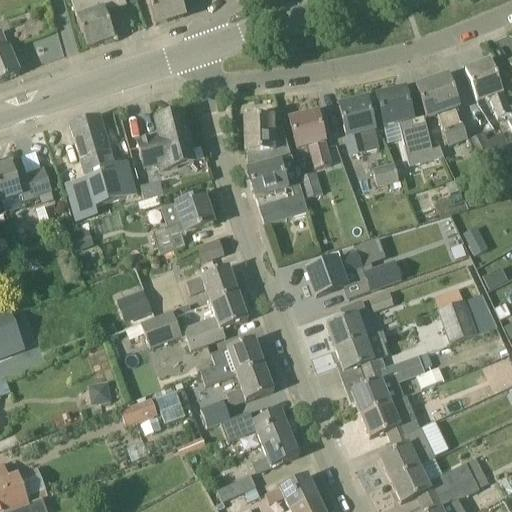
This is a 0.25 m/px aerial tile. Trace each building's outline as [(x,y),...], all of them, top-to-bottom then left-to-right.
[(123,0),(69,0),(77,21),(87,51),(114,41),(105,16),(126,9),(123,0)] [(177,0),(146,0),(155,28),(184,19),(177,0)] [(1,34),(0,34),(0,85),(19,77),(1,34)] [(508,110),(490,64),(465,74),(476,105),(489,100),(497,122),(510,117),(508,110)] [(455,110),(459,109),(448,79),(415,91),(425,121),(436,118),(446,148),(466,141),(455,110)] [(430,147),(425,126),(413,129),(404,93),(376,100),(383,128),(398,126),(405,154),(410,170),(443,161),(438,150),(431,152),(430,147)] [(374,133),(366,103),(339,110),(351,158),(362,156),(378,152),(374,133)] [(317,115),(289,123),(296,153),(308,150),(314,172),(329,168),(317,115)] [(188,146),(191,143),(189,134),(184,133),(180,116),(155,123),(159,140),(137,146),(144,172),(159,168),(160,175),(193,166),(188,146)] [(93,210),(138,198),(129,168),(114,172),(111,165),(99,119),(69,128),(85,182),(67,188),(78,227),(96,221),(93,210)] [(272,121),(244,122),(245,156),(247,155),(247,173),(269,168),(269,155),(273,154),(272,121)] [(482,137),(470,143),(481,164),(494,158),(482,137)] [(291,162),(279,166),(269,168),(247,173),(247,174),(247,175),(255,201),(286,192),(291,192),(293,200),(281,203),(258,211),(264,230),(307,216),(291,162)] [(51,196),(44,173),(16,182),(11,167),(0,170),(0,205),(0,206),(1,206),(20,200),(22,206),(51,196)] [(394,169),(372,174),(376,190),(398,185),(394,169)] [(314,176),(299,181),(306,201),(321,196),(314,176)] [(204,199),(161,214),(167,231),(153,236),(161,259),(185,250),(181,239),(213,227),(204,199)] [(76,256),(94,249),(88,234),(70,240),(76,256)] [(218,244),(196,252),(201,267),(224,259),(218,244)] [(488,253),(484,245),(470,252),(474,260),(487,253),(488,253)] [(341,278),(362,271),(356,255),(306,274),(316,301),(346,290),(341,278)] [(228,271),(187,286),(191,298),(205,293),(210,307),(237,297),(228,271)] [(385,290),(380,275),(357,282),(363,297),(385,290)] [(152,316),(143,293),(115,304),(124,327),(152,316)] [(388,296),(369,303),(373,315),(393,308),(388,296)] [(237,297),(210,307),(215,320),(201,325),(182,332),(190,354),(214,345),(211,337),(247,324),(237,297)] [(481,298),(436,316),(448,349),(495,331),(481,298)] [(498,307),(503,318),(511,314),(511,310),(509,303),(498,307)] [(356,319),(362,316),(358,306),(339,314),(343,323),(326,329),(334,352),(364,341),(356,319)] [(0,316),(0,359),(21,350),(16,338),(6,314),(0,316)] [(171,315),(139,327),(149,353),(181,341),(171,315)] [(113,328),(99,334),(102,342),(116,336),(113,328)] [(379,336),(364,341),(334,352),(343,376),(359,370),(362,379),(382,372),(381,372),(378,363),(386,359),(379,336)] [(254,343),(212,358),(216,370),(200,376),(204,390),(236,379),(263,369),(254,343)] [(398,388),(424,378),(422,373),(432,370),(427,356),(417,359),(381,372),(382,372),(362,379),(366,389),(350,396),(360,418),(390,406),(404,401),(398,388)] [(236,379),(241,393),(227,398),(231,411),(273,396),(263,369),(236,379)] [(412,418),(398,425),(390,406),(360,418),(370,442),(386,435),(390,445),(408,436),(408,437),(416,434),(421,432),(421,431),(457,416),(501,395),(495,384),(488,387),(487,386),(451,401),(450,400),(411,416),(412,418)] [(89,406),(110,405),(109,385),(88,386),(89,406)] [(157,418),(151,400),(118,412),(125,430),(157,418)] [(222,404),(200,412),(207,432),(230,423),(222,404)] [(218,428),(227,447),(241,442),(255,436),(261,450),(289,437),(280,415),(252,427),(248,416),(230,423),(218,428)] [(408,447),(412,445),(420,442),(416,434),(408,437),(408,436),(390,445),(393,455),(379,462),(389,484),(419,470),(408,447)] [(289,437),(261,450),(267,464),(252,470),(256,479),(298,461),(289,437)] [(205,450),(201,440),(176,452),(179,460),(205,450)] [(465,468),(472,482),(483,477),(482,475),(490,471),(484,459),(465,468)] [(419,470),(389,484),(401,507),(416,500),(421,508),(472,482),(465,468),(442,478),(427,487),(419,470)] [(41,502),(47,500),(36,471),(8,481),(4,470),(0,470),(0,511),(13,511),(29,507),(41,502)] [(483,477),(472,482),(478,493),(488,487),(483,477)] [(255,491),(250,479),(216,494),(221,506),(232,501),(255,491)] [(306,479),(265,500),(269,508),(283,501),(288,511),(294,511),(317,501),(306,479)] [(472,482),(421,508),(422,511),(461,511),(457,504),(478,494),(472,482)] [(237,511),(238,511),(260,502),(255,491),(232,501),(237,511)] [(321,511),(317,501),(294,511),(321,511)] [(45,511),(41,502),(29,507),(30,511),(45,511)]
